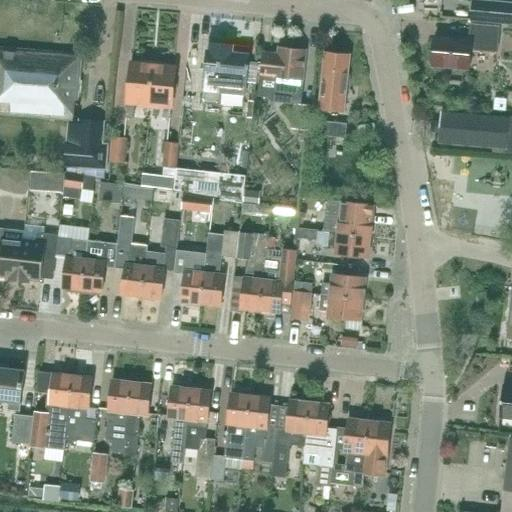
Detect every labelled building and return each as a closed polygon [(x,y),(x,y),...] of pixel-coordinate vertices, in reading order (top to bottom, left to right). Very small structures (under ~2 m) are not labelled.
[(511,24),(511,3),(472,0),(470,21),(511,24)] [(470,39),(435,36),(434,51),(431,52),(430,61),(433,63),(433,66),(468,69),(470,49),(497,52),(499,27),(471,25),(470,39)] [(293,49),(291,46),(285,45),(283,48),(279,48),(278,55),(264,53),(262,75),(276,77),(276,78),(277,78),(276,91),(282,99),(300,101),(303,81),(306,51),(293,49)] [(248,50),(246,47),(236,46),(233,49),(233,53),(208,51),(209,47),(208,47),(202,103),(220,105),(221,94),(245,96),(246,83),(255,84),(258,63),(248,62),(249,55),(248,55),(248,50)] [(0,47),(0,113),(73,120),(75,101),(77,102),(81,55),(0,47)] [(346,55),(344,52),(338,51),(336,54),(325,53),(319,109),(343,112),(346,85),(349,86),(350,76),(347,76),(349,55),(346,55)] [(149,105),(154,62),(143,61),(143,64),(131,63),(125,118),(133,119),(135,104),(149,105)] [(164,66),(165,63),(154,62),(149,105),(164,106),(163,118),(171,118),(176,67),(164,66)] [(307,130),(310,105),(294,103),(291,128),(307,130)] [(506,148),(509,119),(442,113),(441,122),(432,122),(431,132),(440,133),(439,142),(506,148)] [(102,145),(104,124),(104,122),(104,121),(103,121),(99,121),(97,120),(79,119),(77,143),(65,142),(64,157),(64,166),(106,170),(108,145),(102,145)] [(345,138),(347,124),(311,120),(309,135),(345,138)] [(113,137),(111,162),(124,164),(126,138),(123,138),(113,137)] [(178,144),(169,143),(166,142),(163,168),(176,169),(178,144)] [(248,157),(235,156),(233,172),(246,175),(248,157)] [(226,198),(226,190),(214,188),(217,170),(197,167),(194,194),(226,198)] [(92,201),(95,178),(67,173),(63,197),(92,201)] [(124,185),(123,199),(152,202),(153,189),(124,185)] [(184,195),(182,210),(211,213),(212,198),(184,195)] [(369,237),(373,205),(323,200),(319,231),(326,232),(369,237)] [(65,217),(64,233),(95,234),(96,219),(65,217)] [(177,249),(180,221),(165,219),(161,247),(177,249)] [(11,240),(12,230),(0,228),(0,277),(9,278),(9,281),(19,282),(23,241),(11,240)] [(318,242),(319,231),(299,229),(298,240),(318,242)] [(132,231),(120,230),(119,230),(116,257),(115,264),(125,265),(122,294),(141,296),(146,257),(147,248),(130,246),(132,231)] [(201,303),(204,274),(189,272),(194,233),(180,232),(176,272),(184,273),(181,301),(188,302),(188,306),(199,307),(199,303),(201,303)] [(367,258),(369,237),(326,232),(324,245),(334,246),(333,254),(367,258)] [(55,261),(58,235),(37,233),(35,242),(23,241),(19,282),(29,283),(29,280),(41,282),(43,259),(54,260),(54,261),(55,261)] [(239,235),(223,233),(221,258),(236,260),(239,235)] [(253,239),(253,235),(239,233),(239,235),(236,258),(250,260),(248,280),(244,279),(241,308),(260,310),(266,257),(268,241),(253,239)] [(85,261),(88,241),(71,239),(69,259),(66,259),(63,287),(82,290),(85,261)] [(208,240),(206,255),(216,256),(218,241),(208,240)] [(296,260),(297,252),(283,250),(282,259),(266,257),(260,310),(263,310),(262,314),(273,315),(273,311),(280,312),(283,284),(293,285),(294,281),(296,260)] [(115,264),(116,257),(98,255),(98,262),(85,261),(82,290),(102,292),(106,263),(115,264)] [(166,259),(160,258),(146,257),(141,296),(144,297),(144,300),(154,302),(155,298),(162,299),(166,259)] [(221,259),(206,258),(204,274),(201,303),(221,305),(224,276),(216,275),(216,272),(219,272),(221,259)] [(364,278),(347,276),(334,274),(333,285),(323,283),(321,295),(362,300),(364,278)] [(293,291),(312,293),(313,283),(294,281),(293,285),(294,285),(293,291)] [(309,319),(312,293),(293,291),(291,317),(309,319)] [(359,322),(362,300),(321,295),(319,310),(329,311),(329,318),(357,321),(356,333),(365,334),(367,322),(359,322)] [(20,410),(24,371),(0,368),(0,399),(8,400),(8,409),(20,410)] [(66,439),(73,377),(53,375),(48,414),(35,413),(32,448),(65,451),(66,439)] [(90,408),(92,379),(73,377),(66,439),(92,442),(94,421),(85,420),(86,408),(90,408)] [(130,384),(130,380),(119,378),(119,382),(112,382),(105,440),(113,441),(112,450),(124,452),(132,384),(130,384)] [(148,417),(152,386),(132,384),(124,452),(124,457),(134,458),(138,416),(148,417)] [(511,418),(511,386),(503,386),(500,418),(511,418)] [(204,392),(204,388),(193,387),(193,391),(191,391),(187,426),(207,428),(211,393),(204,392)] [(171,388),(168,420),(175,421),(171,462),(183,464),(187,426),(191,391),(171,388)] [(243,460),(250,397),(231,395),(227,423),(229,424),(226,448),(232,449),(231,458),(243,460)] [(267,427),(270,399),(250,397),(243,460),(254,461),(256,448),(264,448),(262,463),(273,464),(277,428),(267,427)] [(305,447),(309,404),(290,402),(287,429),(278,428),(277,428),(273,464),(272,478),(285,479),(290,445),(305,447)] [(327,428),(329,406),(309,404),(305,447),(303,464),(319,466),(317,485),(330,487),(333,467),(337,430),(327,428)] [(29,443),(32,415),(15,413),(12,441),(29,443)] [(362,487),(364,474),(369,423),(348,420),(344,451),(348,451),(346,467),(354,468),(353,473),(354,473),(352,486),(362,487)] [(385,476),(391,425),(369,423),(364,474),(385,476)] [(210,480),(215,441),(200,439),(196,478),(210,480)] [(511,511),(511,439),(510,439),(501,511),(511,511)] [(223,481),(226,456),(214,455),(216,441),(215,441),(210,480),(223,481)] [(104,483),(107,455),(94,454),(91,482),(104,483)] [(341,492),(343,471),(333,470),(330,491),(341,492)] [(37,491),(35,489),(32,488),(30,489),(28,490),(27,493),(28,495),(29,497),(32,498),(34,498),(36,496),(37,493),(37,491)] [(76,501),(77,490),(61,488),(60,499),(76,501)] [(131,509),(131,508),(133,491),(120,489),(118,507),(131,509)]
